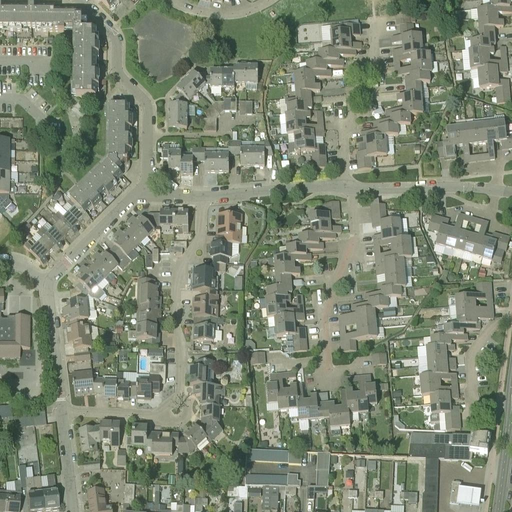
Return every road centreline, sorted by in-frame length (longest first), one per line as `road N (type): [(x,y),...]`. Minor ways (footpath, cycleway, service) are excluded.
road 1 (residential): [(179,396),(176,271),(200,239),(200,197)]
road 2 (residential): [(147,167),(145,103),(116,68),(113,34),(80,0)]
road 3 (residential): [(327,361),(325,317),(354,236),(351,187)]
road 4 (residential): [(346,186),(342,133),(374,57),(371,20)]
road 5 (residential): [(346,186),(200,197)]
road 6 (residential): [(61,411),(48,282)]
